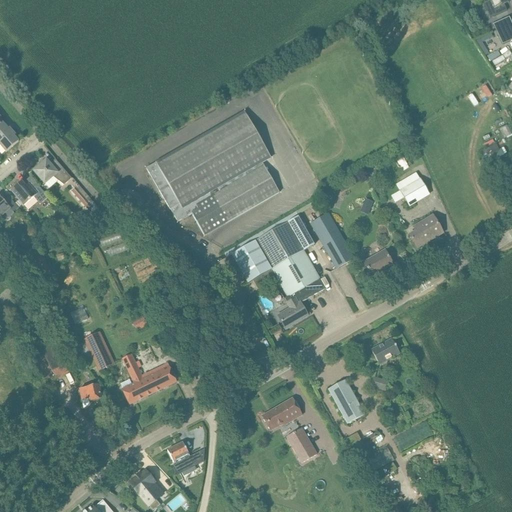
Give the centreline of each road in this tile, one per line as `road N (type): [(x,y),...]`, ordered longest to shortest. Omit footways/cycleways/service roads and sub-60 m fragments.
road 1 (unknown): [(210,257),(291,188),(286,159),(255,109),(221,113),(104,184)]
road 2 (tertiary): [(275,371),(511,235)]
road 3 (tertiary): [(55,511),(140,446),(275,371)]
road 4 (residential): [(172,233),(213,260),(275,371)]
